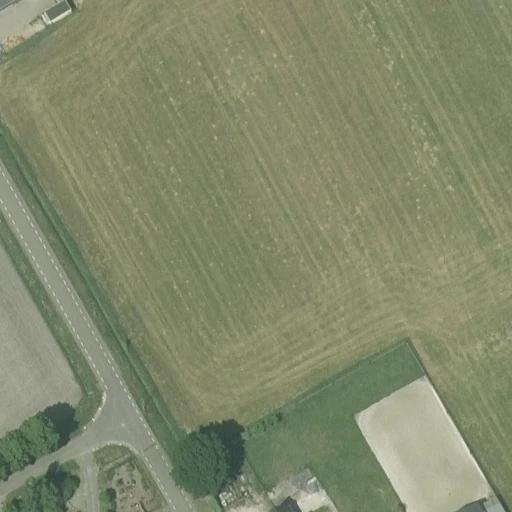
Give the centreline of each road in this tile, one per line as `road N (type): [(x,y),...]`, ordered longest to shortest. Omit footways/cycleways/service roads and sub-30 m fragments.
road 1 (unclassified): [(127,421),(0,194)]
road 2 (unclassified): [(0,493),(127,421)]
